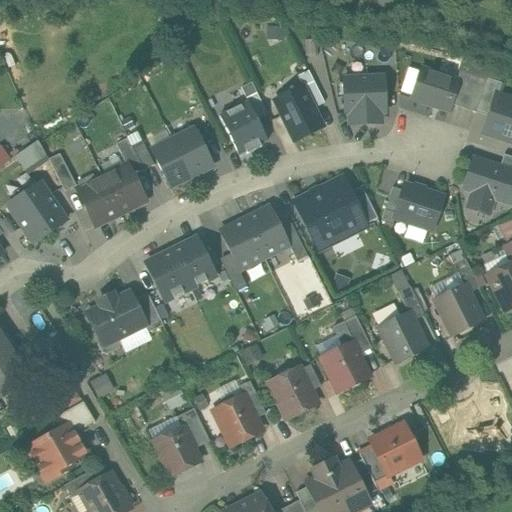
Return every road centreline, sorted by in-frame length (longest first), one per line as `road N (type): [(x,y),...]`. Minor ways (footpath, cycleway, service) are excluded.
road 1 (residential): [(0,289),(27,273),(79,280),(164,217),(265,172),(318,159),(428,152)]
road 2 (residential): [(187,511),(202,489),(511,340)]
